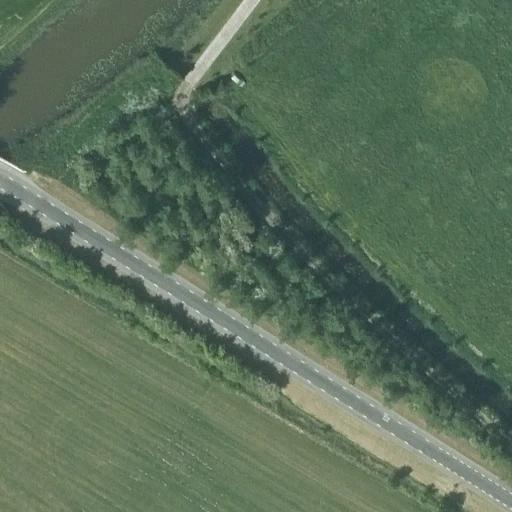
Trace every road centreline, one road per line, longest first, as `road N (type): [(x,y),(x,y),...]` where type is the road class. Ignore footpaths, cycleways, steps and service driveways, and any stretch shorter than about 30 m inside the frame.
road 1 (secondary): [(511,502),(0,179)]
road 2 (track): [(511,447),(286,239),(189,123),(186,83)]
